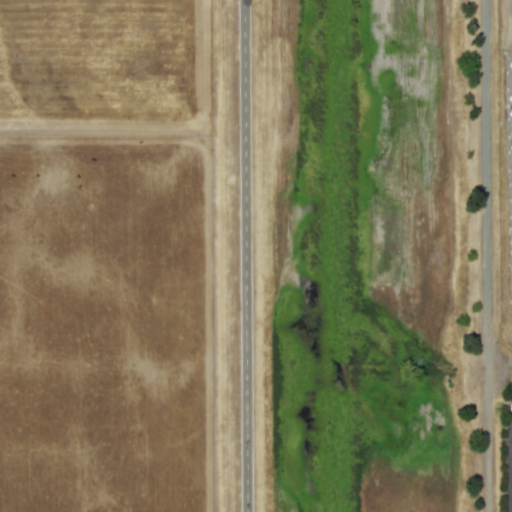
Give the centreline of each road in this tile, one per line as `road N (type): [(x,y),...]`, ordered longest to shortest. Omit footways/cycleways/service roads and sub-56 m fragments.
road 1 (tertiary): [(246,511),(241,0)]
road 2 (residential): [(485,373),(483,0)]
road 3 (residential): [(486,511),(485,373)]
